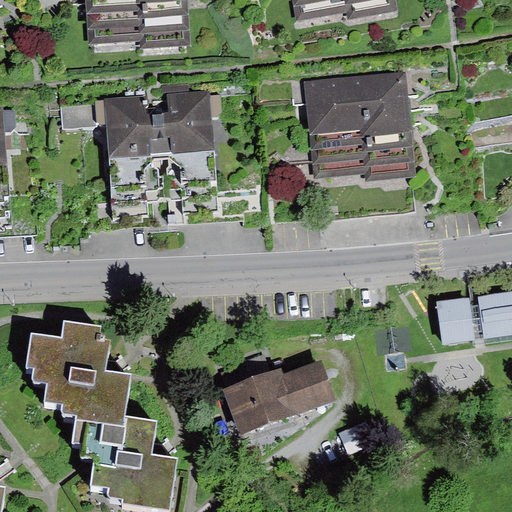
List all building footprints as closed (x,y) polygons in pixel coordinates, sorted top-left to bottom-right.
[(183,0),(86,0),(89,46),(141,43),(141,52),(187,49),(183,0)] [(392,0),(292,0),(297,23),(348,14),(350,23),(396,15),(392,0)] [(410,73),(305,82),(313,179),(366,175),(367,185),(419,181),(410,73)] [(212,96),(104,105),(114,227),(150,224),(149,212),(148,195),(146,179),(157,166),(164,166),(172,165),(184,173),(185,190),(186,209),(187,220),(221,217),(212,96)] [(8,106),(0,106),(0,232),(18,231),(8,106)] [(511,293),(474,299),(438,304),(441,347),(511,337),(511,293)] [(64,345),(34,341),(29,371),(38,373),(36,387),(50,389),(48,406),(70,407),(68,421),(76,422),(77,426),(90,428),(122,432),(123,423),(131,380),(107,376),(112,345),(103,343),(105,333),(67,327),(64,345)] [(229,391),(226,392),(243,438),(337,402),(322,362),(285,376),(282,371),(271,375),(264,358),(223,373),(229,391)] [(367,422),(339,434),(349,458),(377,446),(367,422)] [(155,427),(123,423),(122,432),(90,428),(86,457),(99,459),(95,491),(107,492),(105,502),(123,505),(122,510),(138,511),(169,511),(176,465),(150,462),(155,427)]
